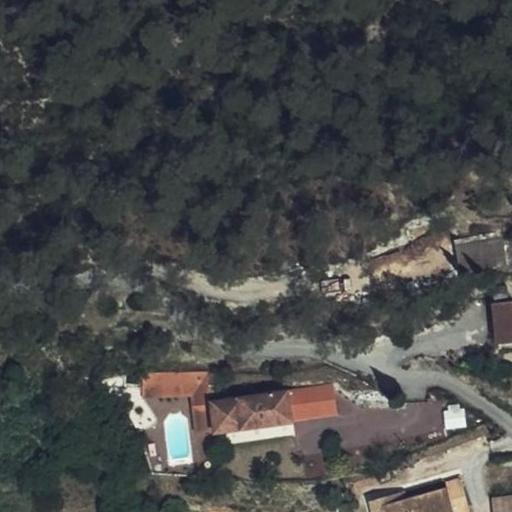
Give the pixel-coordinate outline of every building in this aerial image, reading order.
[(463,269),(510,262),(505,232),(459,239),(463,269)] [(511,341),(511,303),(494,306),(499,343),(511,341)] [(140,378),(140,399),(191,398),(192,409),(213,406),(211,395),(210,386),(208,377),(140,378)] [(220,394),(218,385),(210,386),(211,395),(220,394)] [(301,415),(335,409),(332,386),(297,391),(301,415)] [(213,406),(192,409),(196,436),(216,433),(290,424),(287,397),(213,406)] [(374,487),(386,483),(385,478),(373,482),(374,487)] [(469,511),(460,480),(445,484),(446,489),(407,500),(381,508),(378,500),(370,502),(373,511),(469,511)] [(405,492),(378,500),(381,508),(407,500),(405,492)] [(511,511),(511,495),(497,498),(499,511),(511,511)]
